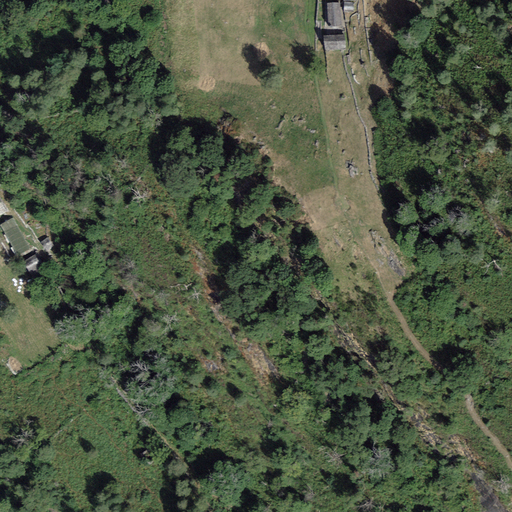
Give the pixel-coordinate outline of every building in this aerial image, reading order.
[(340,2),(326,3),(327,27),(341,26),(340,2)] [(345,34),(324,35),(324,50),(345,49),(345,34)] [(30,247),(12,218),(0,225),(0,226),(17,255),(30,247)] [(48,237),(40,242),(46,251),(54,246),(48,237)] [(43,267),(35,254),(22,262),(30,275),(43,267)] [(67,282),(58,288),(62,296),(72,291),(67,282)]
